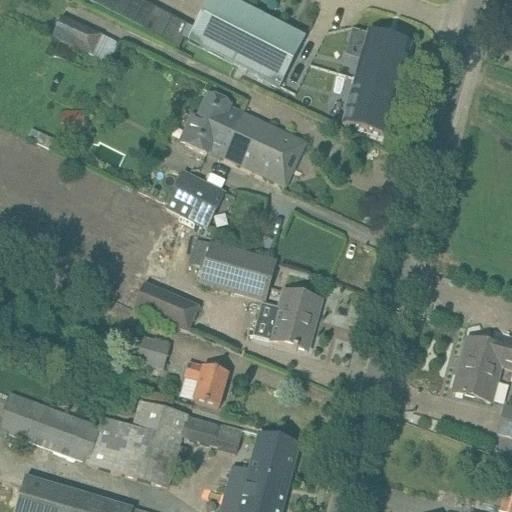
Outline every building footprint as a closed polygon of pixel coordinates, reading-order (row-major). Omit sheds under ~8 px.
[(137,0),(90,0),(89,3),(179,49),(190,27),(137,0)] [(304,38),(230,0),(208,0),(187,42),(279,88),(304,38)] [(62,18),(52,39),(81,53),(91,32),(62,18)] [(367,34),(353,86),(395,98),(410,46),(367,34)] [(341,127),(365,133),(384,139),(395,98),(353,86),(341,127)] [(206,152),(220,159),(240,116),(211,102),(212,98),(207,95),(183,148),(204,157),(206,152)] [(59,133),(83,133),(83,113),(59,113),(59,133)] [(305,146),(287,137),(240,116),(220,159),(285,189),(305,146)] [(57,143),(39,134),(32,131),(27,141),(34,144),(52,153),(57,143)] [(206,230),(223,196),(182,176),(165,209),(206,230)] [(143,221),(138,233),(147,237),(152,225),(143,221)] [(201,264),(206,246),(195,242),(189,260),(201,264)] [(264,302),(274,264),(210,246),(199,285),(264,302)] [(143,285),(132,311),(170,327),(180,300),(143,285)] [(318,303),(299,297),(283,293),(278,310),(283,312),(274,345),(307,353),(312,333),(307,332),(311,319),(313,320),(318,303)] [(163,372),(170,347),(131,336),(124,361),(163,372)] [(511,343),(506,342),(503,352),(469,342),(464,359),(467,360),(463,374),(458,373),(452,394),(485,403),(495,367),(511,372),(511,343)] [(227,376),(208,371),(202,369),(202,370),(187,365),(183,379),(198,383),(192,404),(218,411),(227,376)] [(51,394),(35,388),(32,396),(48,402),(51,394)] [(72,388),(69,396),(84,402),(87,394),(72,388)] [(236,456),(241,434),(219,427),(218,428),(139,405),(132,430),(101,421),(99,430),(9,396),(0,420),(0,432),(86,465),(85,466),(166,491),(181,440),(236,456)] [(511,410),(505,408),(498,435),(511,439),(511,410)] [(281,511),(298,448),(258,437),(248,473),(232,469),(220,511),(281,511)] [(137,511),(24,478),(13,511),(137,511)] [(511,511),(511,496),(504,494),(498,511),(511,511)]
